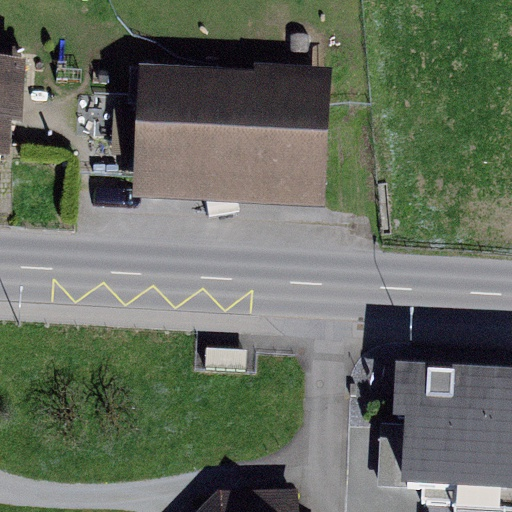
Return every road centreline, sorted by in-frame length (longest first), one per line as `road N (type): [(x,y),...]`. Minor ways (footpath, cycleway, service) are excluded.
road 1 (primary): [(322,282),(0,264)]
road 2 (track): [(0,488),(180,490),(319,468)]
road 3 (residential): [(322,282),(318,511)]
road 4 (primary): [(511,294),(322,282)]
